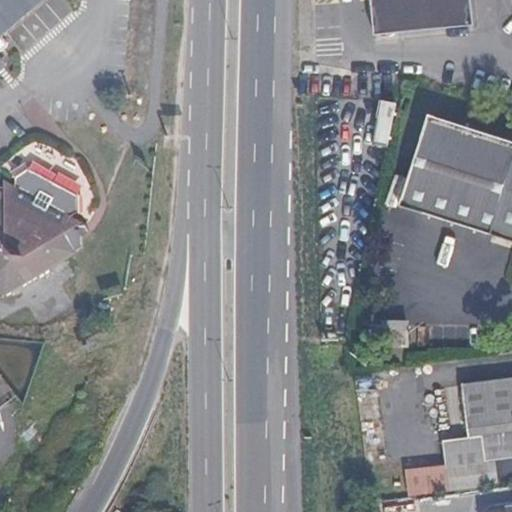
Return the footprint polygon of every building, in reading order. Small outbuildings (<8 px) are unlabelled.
[(0,25),(28,0),(0,0),(0,61),(1,60),(0,59),(0,25)] [(463,0),(363,0),(367,35),(466,26),(463,0)] [(11,43),(0,29),(0,56),(11,48),(11,43)] [(511,144),(441,125),(418,215),(511,242),(511,144)] [(78,208),(78,189),(32,166),(15,176),(15,185),(7,181),(7,188),(0,188),(0,290),(5,292),(76,247),(75,246),(88,238),(83,230),(89,226),(85,218),(79,222),(77,218),(79,217),(69,212),(78,208)] [(0,368),(23,397),(51,333),(0,329),(0,368)] [(407,480),(511,467),(511,363),(462,370),(468,420),(442,422),(445,447),(404,452),(407,480)] [(511,511),(511,499),(485,502),(486,511),(511,511)]
